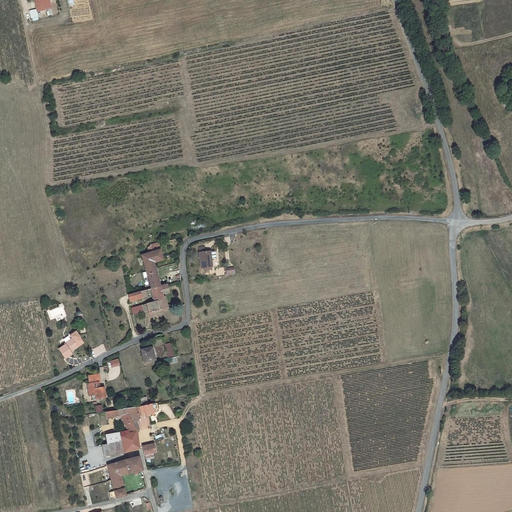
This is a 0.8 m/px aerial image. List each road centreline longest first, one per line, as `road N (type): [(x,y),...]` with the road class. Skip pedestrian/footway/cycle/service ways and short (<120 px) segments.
road 1 (residential): [(0,397),(181,327),(189,316),(182,251),(200,236),(388,216),(456,221)]
road 2 (track): [(150,490),(146,472),(181,466),(177,425),(201,396),(450,356)]
road 3 (unclassified): [(456,221),(450,356),(418,511)]
road 4 (unclassified): [(392,0),(453,173),(456,221)]
road 5 (track): [(0,72),(37,88),(20,0)]
